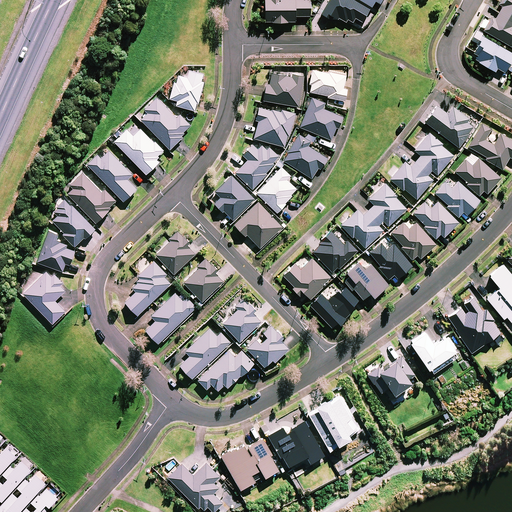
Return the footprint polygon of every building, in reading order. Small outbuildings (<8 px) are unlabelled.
[(266,0),(266,20),(296,21),(296,15),(310,15),(309,0),(266,0)] [(491,128),(481,123),(468,145),(486,156),(485,158),(502,168),(510,156),(511,157),(511,138),(501,132),(494,144),(485,138),(491,128)] [(471,151),(469,153),(455,171),(468,182),(467,184),(479,194),(483,189),(487,192),(500,176),(471,151)] [(479,199),(457,180),(451,187),(444,181),(435,192),(448,204),(447,206),(458,216),(463,210),(466,214),(479,199)] [(169,237),(171,239),(156,254),(175,274),(196,253),(188,245),(191,242),(178,229),(169,237)] [(213,262),(212,263),(206,257),(197,265),(199,267),(184,281),(203,301),(221,283),(224,281),(216,272),(219,269),(213,262)] [(139,274),(141,276),(138,279),(139,281),(133,286),(137,290),(126,301),(138,314),(171,283),(164,276),(167,273),(154,260),(139,274)] [(511,273),(503,263),(490,275),(500,286),(486,298),(504,317),(506,315),(511,321),(511,273)] [(183,299),(176,292),(152,315),(156,320),(146,329),(159,343),(197,307),(186,296),(183,299)] [(256,308),(244,295),(229,310),(233,314),(223,322),(240,341),(262,321),(253,311),(256,308)] [(486,308),(484,309),(482,310),(473,297),(464,303),(468,309),(465,311),(462,307),(448,316),(472,351),(493,337),(497,343),(504,338),(500,332),(492,320),(493,319),(486,308)] [(283,340),(285,339),(271,324),(264,331),(268,336),(262,341),(258,336),(247,346),(265,366),(273,358),(275,361),(290,348),(283,340)] [(217,335),(210,328),(186,350),(190,354),(180,363),(193,377),(231,342),(221,332),(217,335)] [(235,356),(230,350),(198,378),(207,388),(213,383),(218,389),(225,383),(228,386),(254,363),(242,350),(235,356)] [(383,391),(387,397),(395,392),(396,393),(413,382),(411,378),(410,376),(415,373),(402,354),(380,369),(383,374),(374,380),(382,392),(383,391)] [(359,428),(340,394),(331,399),(330,397),(318,404),(320,407),(310,413),(330,448),(352,436),(350,433),(359,428)] [(0,473),(20,453),(8,442),(0,450),(0,473)] [(1,480),(0,480),(0,501),(1,502),(35,466),(23,456),(13,467),(10,464),(1,474),(6,478),(3,481),(1,480)] [(168,476),(199,507),(201,505),(204,509),(208,505),(214,511),(223,502),(213,492),(219,486),(214,481),(220,475),(206,462),(194,474),(182,462),(168,476)] [(16,493),(14,495),(12,493),(0,505),(0,511),(19,511),(48,482),(50,480),(38,469),(28,480),(26,478),(23,481),(17,488),(22,492),(19,495),(16,493)] [(30,508),(28,510),(26,508),(21,511),(47,511),(46,510),(61,493),(50,484),(40,494),(39,495),(38,494),(30,502),(35,507),(33,510),(30,508)]
